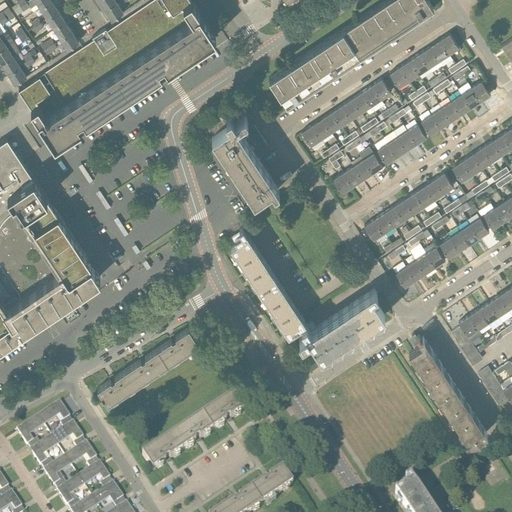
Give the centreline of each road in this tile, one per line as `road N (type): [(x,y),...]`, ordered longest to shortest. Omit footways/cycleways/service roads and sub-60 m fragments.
road 1 (residential): [(339,216),(288,138),(287,124),(456,9)]
road 2 (tertiary): [(222,289),(173,119),(263,55)]
road 3 (residential): [(339,216),(511,103)]
road 4 (residential): [(64,376),(222,289)]
road 5 (residential): [(154,511),(64,376)]
road 6 (residential): [(368,261),(305,302),(258,231)]
road 7 (residential): [(501,432),(423,310)]
road 8 (tertiary): [(370,511),(292,396)]
road 9 (residential): [(292,396),(408,320)]
road 10 (tertiary): [(292,396),(222,289)]
road 11 (residential): [(442,511),(423,483),(501,432)]
